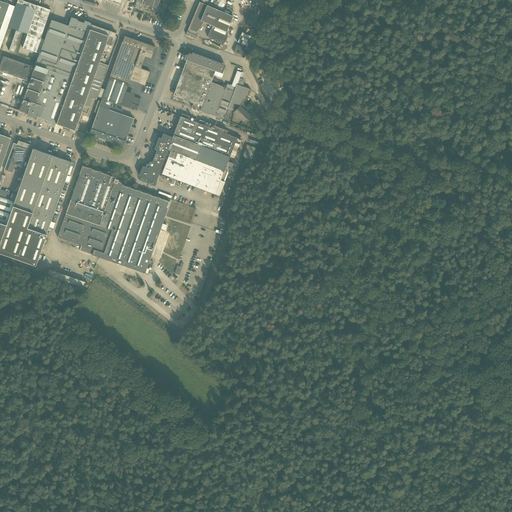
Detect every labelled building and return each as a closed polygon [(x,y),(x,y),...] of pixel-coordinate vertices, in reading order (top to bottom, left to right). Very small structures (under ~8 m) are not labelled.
[(0,0),(0,29),(9,4),(0,0)] [(21,0),(17,0),(16,3),(8,27),(16,30),(21,32),(28,34),(40,38),(50,10),(21,0)] [(136,0),(134,8),(161,18),(167,0),(136,0)] [(207,5),(199,2),(186,34),(195,38),(197,33),(196,32),(204,22),(201,20),(207,5)] [(204,22),(212,25),(207,37),(217,41),(216,42),(222,45),(224,41),(225,41),(228,37),(226,36),(228,32),(227,31),(233,17),(233,16),(228,14),(224,12),(207,5),(201,20),(204,22)] [(37,59),(35,64),(34,67),(31,76),(20,108),(19,110),(27,113),(27,115),(36,118),(37,117),(49,121),(63,126),(63,128),(69,130),(70,128),(75,130),(77,131),(79,126),(82,127),(86,115),(81,113),(81,111),(88,113),(91,104),(93,98),(96,99),(103,81),(108,65),(104,64),(106,59),(103,58),(105,52),(103,51),(106,43),(110,44),(113,37),(114,38),(115,36),(116,33),(90,24),(91,23),(89,22),(87,21),(85,21),(85,20),(84,21),(84,22),(84,23),(77,21),(77,19),(71,17),(68,26),(51,19),(44,39),(39,54),(37,58),(37,59)] [(21,32),(16,30),(9,50),(14,52),(21,32)] [(247,46),(251,37),(242,32),(237,42),(247,46)] [(23,48),(39,54),(44,39),(40,38),(28,34),(23,48)] [(148,76),(150,72),(151,69),(141,66),(145,56),(151,58),(155,46),(124,36),(122,42),(114,64),(148,76)] [(237,45),(233,51),(242,55),(245,49),(237,45)] [(189,52),(189,53),(188,53),(188,54),(187,54),(186,54),(185,54),(185,55),(184,59),(186,60),(184,67),(213,77),(218,79),(220,73),(222,73),(223,73),(224,70),(223,70),(225,65),(192,52),(192,54),(189,53),(189,52)] [(0,64),(0,71),(5,73),(27,81),(29,75),(31,76),(34,67),(3,56),(0,64)] [(102,98),(112,102),(130,108),(130,107),(136,109),(138,104),(132,101),(133,99),(125,96),(130,80),(136,82),(136,83),(145,86),(145,85),(148,76),(114,64),(102,98)] [(179,81),(231,100),(234,91),(235,88),(227,85),(226,88),(216,84),(218,79),(213,77),(184,67),(179,81)] [(224,120),(229,122),(231,119),(229,118),(232,109),(235,111),(234,112),(243,121),(249,115),(240,106),(247,98),(250,91),(251,89),(243,86),(245,82),(243,79),(239,78),(236,87),(235,88),(234,91),(231,100),(224,120)] [(200,111),(223,120),(224,120),(231,100),(179,81),(173,95),(202,105),(200,111)] [(112,102),(102,98),(101,101),(98,100),(94,112),(97,113),(90,134),(94,135),(93,137),(97,139),(98,137),(109,141),(124,146),(125,141),(134,118),(121,114),(122,110),(110,106),(112,102)] [(139,176),(142,177),(156,182),(166,156),(168,157),(162,174),(215,194),(220,196),(225,182),(221,180),(224,171),(230,173),(231,168),(233,163),(228,161),(230,157),(234,158),(241,139),(237,138),(226,134),(227,130),(213,125),(212,128),(204,125),(205,122),(200,120),(198,123),(187,119),(188,116),(181,113),(180,116),(172,137),(163,134),(161,138),(159,137),(154,149),(157,150),(154,157),(152,162),(151,162),(150,162),(149,162),(149,163),(148,163),(146,164),(146,165),(145,167),(142,166),(139,176)] [(0,169),(11,138),(3,135),(4,135),(2,132),(0,133),(0,169)] [(10,163),(21,166),(30,145),(18,141),(10,163)] [(242,156),(242,157),(252,160),(256,148),(246,144),(242,156)] [(72,162),(47,153),(33,149),(14,201),(10,212),(6,224),(5,224),(0,222),(0,252),(36,265),(45,238),(46,234),(52,219),(72,162)] [(166,225),(162,224),(167,209),(170,202),(150,195),(149,194),(148,193),(147,194),(140,191),(138,190),(137,190),(131,188),(131,187),(129,187),(128,187),(122,185),(121,182),(120,182),(118,181),(118,180),(115,179),(116,178),(110,176),(110,174),(109,171),(104,173),(101,172),(100,171),(98,171),(91,169),(91,168),(89,167),(88,168),(82,166),(58,237),(81,245),(80,250),(92,254),(92,255),(145,273),(151,256),(152,256),(151,260),(157,262),(160,253),(154,251),(153,255),(151,254),(160,229),(165,230),(166,225)] [(14,201),(0,196),(0,208),(10,212),(14,201)] [(0,222),(5,224),(9,213),(0,210),(0,222)] [(179,274),(183,263),(181,262),(180,266),(177,265),(174,273),(179,274)] [(82,287),(84,281),(48,269),(46,275),(82,287)]
